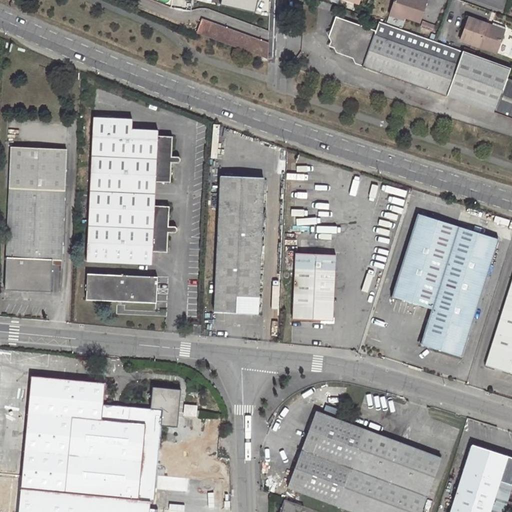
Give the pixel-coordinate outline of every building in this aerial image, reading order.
[(394,0),(390,13),(404,17),(420,23),(427,2),(422,0),(394,0)] [(318,7),(329,11),(331,5),(320,1),(318,7)] [(355,64),(494,114),(511,120),(511,83),(506,82),(510,69),(378,22),(375,31),(335,17),(331,30),(325,33),(330,42),(335,44),(334,48),(336,53),(352,59),(355,64)] [(503,34),(485,28),(486,24),(468,18),(460,40),(496,53),(503,34)] [(238,34),(202,21),(197,34),(233,47),(238,34)] [(491,26),(486,24),(485,28),(503,34),(504,31),(505,28),(492,23),(491,26)] [(269,46),(238,34),(233,47),(268,61),(269,46)] [(154,204),(155,182),(170,182),(172,162),(179,162),(179,154),(172,153),(172,134),(157,133),(157,128),(131,126),(132,116),(92,114),(85,262),(152,265),(152,253),(168,253),(169,233),(176,234),(176,226),(169,226),(169,205),(154,204)] [(9,146),(4,289),(50,292),(52,260),(61,260),(66,149),(9,146)] [(219,176),(212,312),(258,314),(264,178),(219,176)] [(391,297),(430,309),(419,343),(460,357),(498,240),(417,214),(391,297)] [(294,252),(291,318),(332,320),(335,254),(294,252)] [(85,299),(155,302),(157,277),(86,274),(85,299)] [(511,277),(484,365),(511,373),(511,277)] [(190,322),(189,334),(200,335),(200,323),(190,322)] [(31,376),(17,511),(149,511),(150,501),(138,499),(142,465),(157,466),(195,470),(196,452),(159,449),(161,425),(166,426),(179,417),(182,389),(153,386),(151,409),(103,404),(105,383),(31,376)] [(185,414),(201,416),(201,410),(198,410),(199,405),(185,404),(185,414)] [(286,488),(349,511),(420,511),(441,458),(314,410),(286,488)] [(166,426),(178,427),(179,417),(166,426)] [(502,511),(511,481),(511,457),(469,444),(447,511),(502,511)] [(142,465),(138,499),(150,501),(153,501),(157,466),(142,465)] [(301,511),(303,508),(283,500),(278,511),(301,511)]
